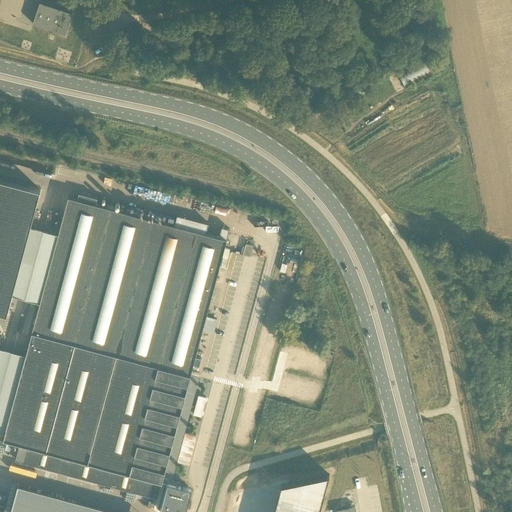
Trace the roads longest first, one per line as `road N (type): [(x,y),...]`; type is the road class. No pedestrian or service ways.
road 1 (primary): [(436,511),(380,303),(328,198),(277,152),(209,116),(0,67)]
road 2 (primary): [(0,85),(196,132),(248,156),(294,191),(326,231),(358,299),(416,511)]
